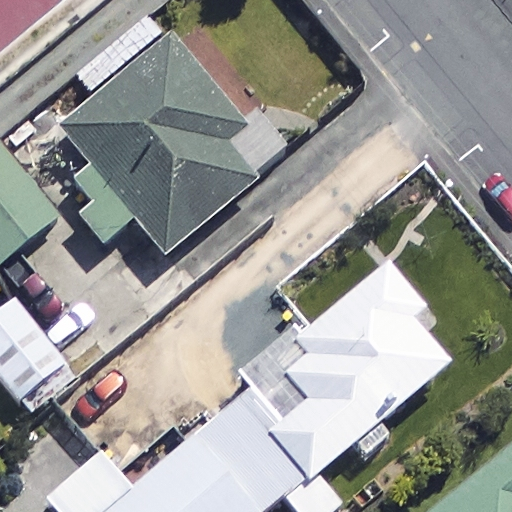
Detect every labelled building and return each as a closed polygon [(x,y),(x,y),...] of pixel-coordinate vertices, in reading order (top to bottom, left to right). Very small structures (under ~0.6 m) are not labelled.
[(0,0),(0,40),(52,0),(0,0)] [(240,215),(271,189),(264,181),(293,156),(267,125),(249,140),(172,52),(68,142),(87,164),(67,180),(97,215),(83,227),(110,259),(137,236),(171,275),(191,257),(202,270),(251,227),(240,215)] [(68,220),(7,152),(0,158),(0,272),(4,277),(68,220)] [(256,403),(327,487),(461,375),(429,336),(441,326),(396,273),(250,396),(256,403)] [(75,384),(20,309),(0,324),(0,381),(27,419),(75,384)] [(327,487),(256,403),(127,511),(287,511),(288,511),(346,511),(347,511),(327,487)] [(511,511),(511,463),(448,511),(511,511)]
